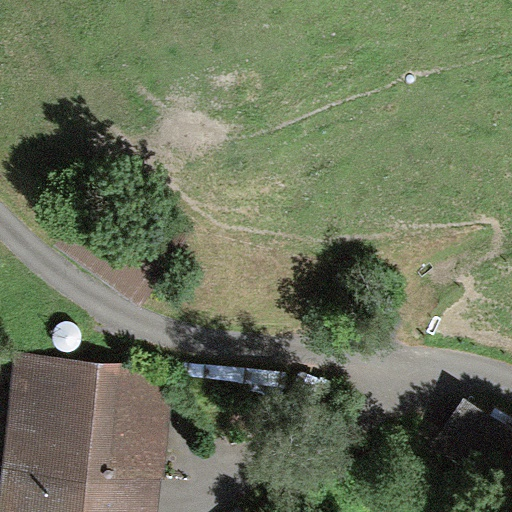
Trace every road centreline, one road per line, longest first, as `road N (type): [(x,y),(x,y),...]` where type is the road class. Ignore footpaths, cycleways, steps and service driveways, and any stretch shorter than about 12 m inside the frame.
road 1 (residential): [(511,398),(475,378),(213,350),(131,328),(0,225)]
road 2 (track): [(352,365),(422,290),(511,244)]
